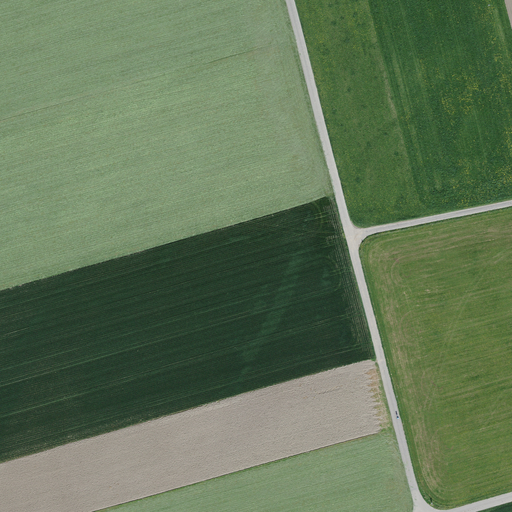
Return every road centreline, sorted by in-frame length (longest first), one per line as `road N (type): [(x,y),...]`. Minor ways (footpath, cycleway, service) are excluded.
road 1 (unclassified): [(290,0),(420,511)]
road 2 (track): [(349,235),(511,203)]
